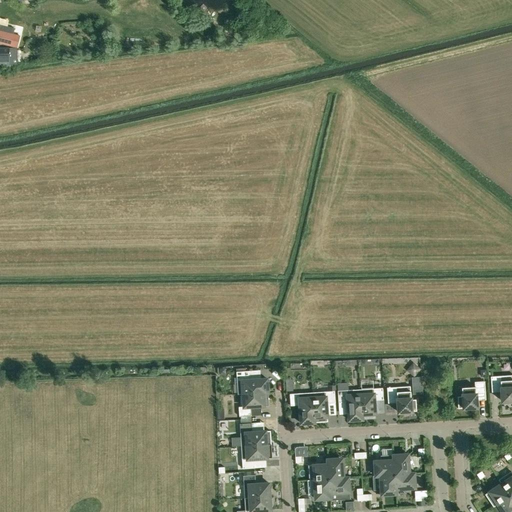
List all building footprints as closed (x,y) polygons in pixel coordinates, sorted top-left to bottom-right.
[(0,30),(13,34),(14,28),(0,24),(0,30)] [(0,43),(10,46),(13,34),(0,30),(0,43)] [(20,35),(13,34),(10,46),(17,48),(20,35)] [(9,48),(0,47),(0,63),(9,64),(9,48)] [(236,371),(238,394),(268,392),(267,378),(249,380),(248,371),(236,371)] [(500,376),(491,377),(491,392),(501,392),(501,401),(511,400),(511,379),(501,381),(500,376)] [(411,378),(412,395),(421,395),(420,378),(411,378)] [(457,392),(458,408),(477,407),(476,397),(485,397),(484,381),(475,382),(475,391),(457,392)] [(388,403),(397,403),(398,412),(416,411),(416,399),(411,400),(410,386),(387,388),(388,403)] [(360,389),(362,419),(375,419),(374,400),(383,400),(382,388),(360,389)] [(348,420),(362,419),(360,389),(337,391),(338,403),(347,402),(348,420)] [(334,391),(312,392),(314,422),(327,422),(326,403),(335,403),(334,391)] [(268,406),(268,392),(238,394),(242,394),(243,406),(238,407),(239,416),(251,416),(250,407),(268,406)] [(312,392),(289,394),(290,406),(299,405),(300,423),(314,422),(312,392)] [(252,432),(251,423),(239,424),(240,437),(231,438),(232,447),(241,446),(271,444),(270,431),(252,432)] [(272,458),(271,444),(241,446),(242,469),(254,468),(254,459),(272,458)] [(408,454),(393,455),(394,474),(414,473),(409,473),(408,454)] [(374,461),(375,476),(394,474),(393,455),(393,460),(374,461)] [(342,458),(327,459),(329,479),(348,477),(343,477),(342,458)] [(308,465),(309,480),(329,479),(327,459),(327,464),(308,465)] [(476,474),(480,479),(485,476),(481,471),(476,474)] [(511,473),(511,471),(498,479),(509,496),(511,493),(511,473)] [(415,488),(414,473),(394,474),(396,494),(396,489),(415,488)] [(381,495),(396,494),(394,474),(375,476),(380,476),(381,495)] [(244,498),(270,496),(269,483),(255,484),(255,475),(243,476),(243,485),(248,485),(249,497),(244,498)] [(348,477),(329,479),(330,498),(330,500),(350,498),(348,477)] [(315,499),(330,498),(329,479),(309,480),(314,480),(315,499)] [(485,494),(493,507),(509,496),(498,479),(498,480),(501,484),(485,494)] [(270,510),(270,496),(244,498),(245,511),(257,511),(270,510)] [(511,511),(511,499),(509,496),(493,507),(496,511),(511,511)] [(345,502),(346,511),(354,510),(353,501),(345,502)]
